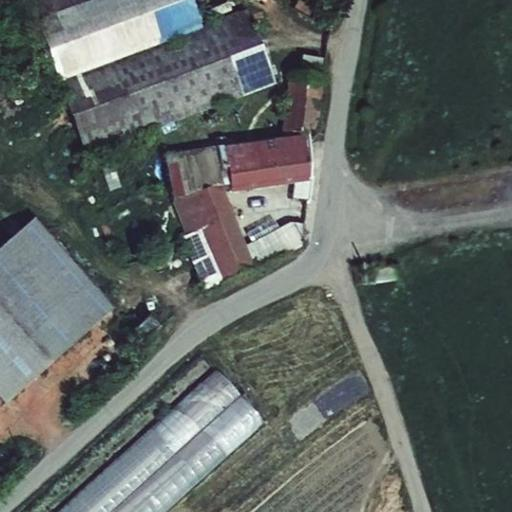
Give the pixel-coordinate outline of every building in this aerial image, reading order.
[(123,0),(49,27),(69,81),(206,32),(194,0),(123,0)] [(300,70),(287,137),(307,134),(318,133),(329,73),(300,70)] [(206,188),(179,198),(190,229),(185,234),(208,290),(257,266),(259,269),(311,244),(311,172),(306,172),(307,134),(287,137),(223,146),(225,159),(209,162),(212,181),(226,178),(227,185),(286,176),(290,224),(244,244),(241,239),(234,241),(214,193),(206,188)] [(212,181),(209,162),(206,149),(188,151),(194,185),(212,181)] [(0,390),(11,402),(118,301),(38,217),(0,252),(0,390)] [(373,270),(374,284),(399,281),(397,267),(373,270)] [(144,327),(127,340),(136,351),(152,338),(144,327)]
